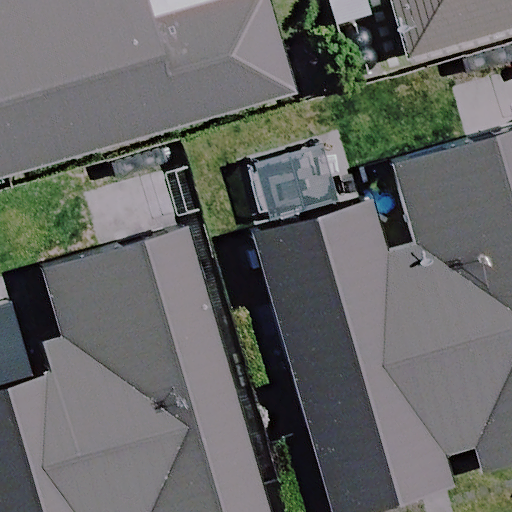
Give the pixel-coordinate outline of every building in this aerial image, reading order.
[(0,0),(0,174),(285,93),(258,0),(0,0)] [(511,0),(382,0),(401,64),(511,32),(511,0)] [(511,473),(511,131),(388,167),(414,256),(380,265),(364,209),(250,241),(327,511),(375,511),(446,492),(437,459),(466,451),(476,483),(511,473)] [(316,148),(250,166),(266,224),(333,206),(316,148)] [(0,391),(0,511),(260,511),(180,232),(37,273),(58,344),(37,350),(46,379),(0,391)]
